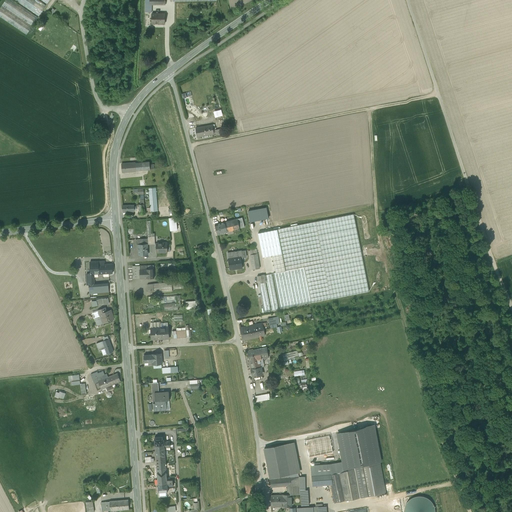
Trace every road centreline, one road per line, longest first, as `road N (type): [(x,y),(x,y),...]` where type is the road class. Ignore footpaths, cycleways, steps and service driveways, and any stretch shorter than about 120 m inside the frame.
road 1 (residential): [(265,511),(239,339),(169,70)]
road 2 (track): [(369,107),(381,253),(471,511)]
road 3 (track): [(407,0),(511,310)]
road 4 (secondary): [(115,218),(138,511)]
road 5 (track): [(438,94),(189,143)]
road 6 (secondary): [(169,70),(120,132),(115,218)]
road 7 (track): [(130,110),(98,101),(82,29),(85,0)]
road 8 (track): [(0,378),(127,363)]
road 9 (secondary): [(269,0),(169,70)]
